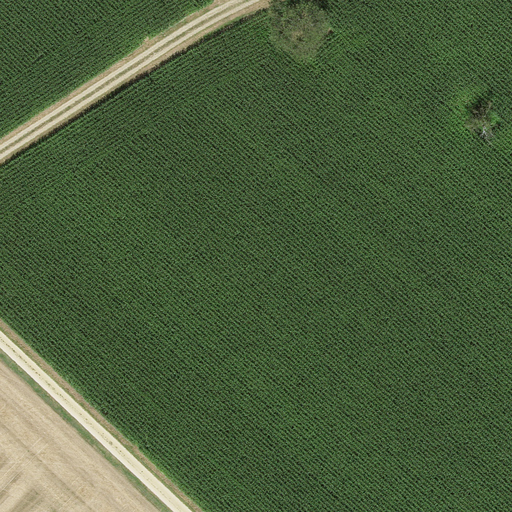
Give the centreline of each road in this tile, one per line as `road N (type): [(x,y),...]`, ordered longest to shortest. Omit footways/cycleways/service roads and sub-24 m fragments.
road 1 (track): [(0,150),(246,0)]
road 2 (track): [(184,511),(0,337)]
